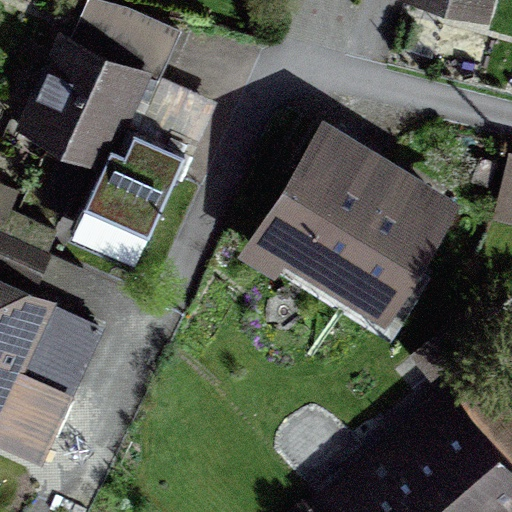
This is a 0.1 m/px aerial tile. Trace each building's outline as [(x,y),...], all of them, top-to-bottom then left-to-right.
[(418,0),(490,17),(493,0),(418,0)] [(57,34),(27,115),(113,148),(144,67),(57,34)] [(126,154),(113,148),(81,216),(142,244),(187,148),(139,126),(126,154)] [(450,209),(325,133),(255,248),(277,261),(291,239),(394,302),(450,209)] [(511,154),(508,154),(496,204),(511,207),(511,154)] [(26,193),(0,182),(0,215),(15,221),(26,193)] [(44,252),(0,232),(0,263),(33,278),(44,252)] [(0,283),(0,392),(12,367),(71,396),(102,332),(0,283)] [(511,401),(478,361),(319,495),(333,511),(501,511),(511,503),(511,401)]
